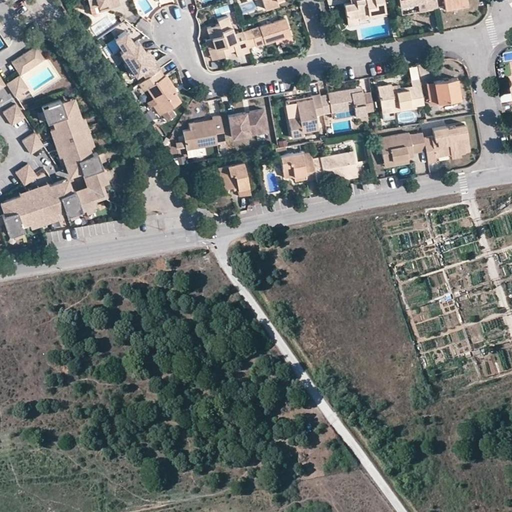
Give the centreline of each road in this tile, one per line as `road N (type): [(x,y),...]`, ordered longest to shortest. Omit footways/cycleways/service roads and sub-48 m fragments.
road 1 (unclassified): [(404,511),(218,249),(214,230)]
road 2 (residential): [(214,230),(499,176)]
road 3 (residential): [(0,267),(214,230)]
road 4 (residential): [(172,26),(204,80),(330,63)]
road 5 (residential): [(330,63),(475,37)]
road 6 (residential): [(475,37),(499,176)]
